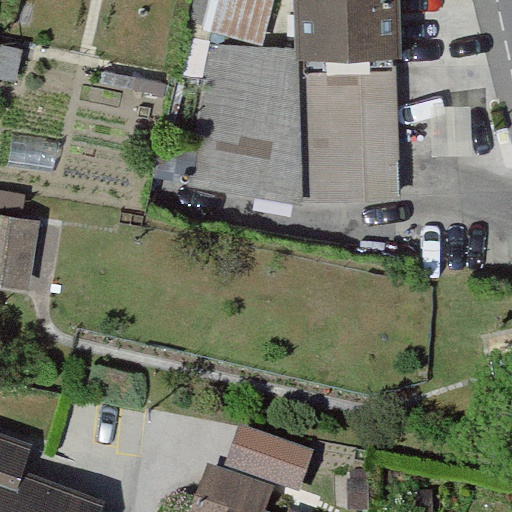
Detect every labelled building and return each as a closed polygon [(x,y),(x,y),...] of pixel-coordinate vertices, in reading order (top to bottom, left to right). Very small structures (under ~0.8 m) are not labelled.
[(274,39),(275,0),(215,0),(214,36),(274,39)] [(400,0),(295,0),(297,43),(297,53),(303,53),(402,50),(400,0)] [(297,43),(209,42),(186,183),(303,199),(403,197),(397,62),(304,65),(303,53),(297,53),(297,43)] [(471,103),(434,105),(436,156),(473,155),(471,103)] [(44,225),(0,216),(0,293),(29,299),(44,225)] [(314,452),(241,427),(224,467),(301,492),(314,452)] [(0,511),(89,511),(9,486),(20,450),(0,443),(0,511)] [(265,511),(272,494),(207,474),(195,511),(265,511)]
